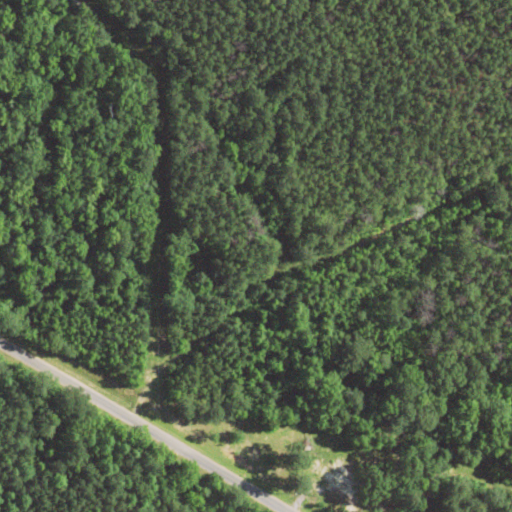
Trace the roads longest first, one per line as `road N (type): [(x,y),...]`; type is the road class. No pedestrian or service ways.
road 1 (residential): [(12,0),(33,22),(143,58),(194,108),(204,239),(269,275),(319,280),(511,217)]
road 2 (residential): [(0,376),(237,511)]
